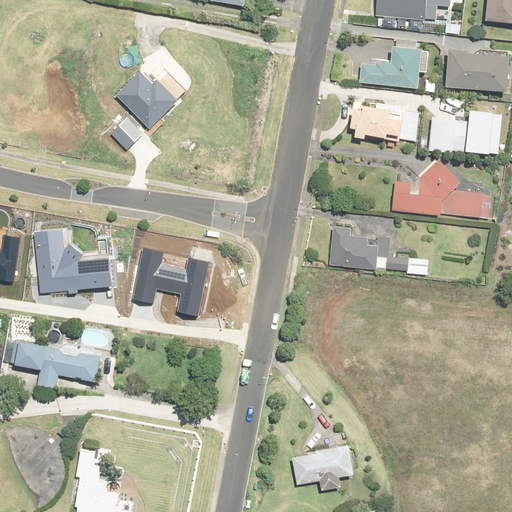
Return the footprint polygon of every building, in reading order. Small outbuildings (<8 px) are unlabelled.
[(435,18),(436,0),(379,0),(378,15),(426,20),(427,18),(435,18)] [(511,0),(488,0),(486,20),(511,23),(511,0)] [(419,88),(421,72),(423,49),(394,47),(393,64),(378,62),(378,63),(378,65),(370,65),(368,64),(362,64),(362,65),(360,83),(419,88)] [(511,57),(506,57),(492,56),(469,54),(469,51),(450,50),(448,71),(447,87),(505,92),(509,92),(511,57)] [(149,127),(150,129),(179,101),(158,80),(153,84),(141,71),(117,95),(149,127)] [(427,80),(426,91),(435,92),(436,80),(427,80)] [(406,113),(377,108),(362,106),(361,110),(355,109),(353,122),(352,128),(358,130),(356,138),(366,139),(367,135),(383,138),(383,139),(395,141),(401,142),(401,139),(406,113)] [(505,115),(473,112),(472,123),(435,119),(432,152),(455,154),(501,159),(505,115)] [(490,218),(492,196),(483,195),(483,193),(455,190),(462,183),(440,160),(415,183),(399,181),(396,181),(393,210),(442,216),(442,213),(490,218)] [(352,228),(336,227),(334,227),(331,265),(386,270),(386,269),(408,271),(408,273),(428,275),(429,260),(396,256),(389,256),(391,238),(378,236),(378,240),(369,239),(369,237),(351,236),(352,228)] [(70,231),(36,235),(43,293),(115,285),(112,258),(86,261),(85,255),(71,246),(70,231)] [(0,281),(16,285),(23,241),(7,238),(4,255),(0,254),(0,281)] [(145,250),(132,301),(153,307),(157,289),(182,295),(178,313),(199,318),(212,267),(189,261),(187,271),(163,265),(166,256),(145,250)] [(61,349),(53,348),(15,340),(11,362),(33,367),(33,370),(41,371),(38,385),(57,389),(57,387),(60,375),(97,383),(102,357),(83,353),(75,358),(65,356),(61,349)] [(98,476),(99,471),(100,464),(93,463),(95,448),(81,446),(77,474),(80,475),(77,498),(76,500),(76,504),(78,504),(77,511),(126,511),(127,509),(117,508),(120,490),(106,488),(108,478),(98,476)] [(317,454),(297,457),(294,458),(298,485),(321,481),(322,491),(342,488),(340,478),(355,475),(350,446),(346,446),(316,451),(317,454)] [(383,511),(380,503),(362,510),(362,511),(383,511)]
